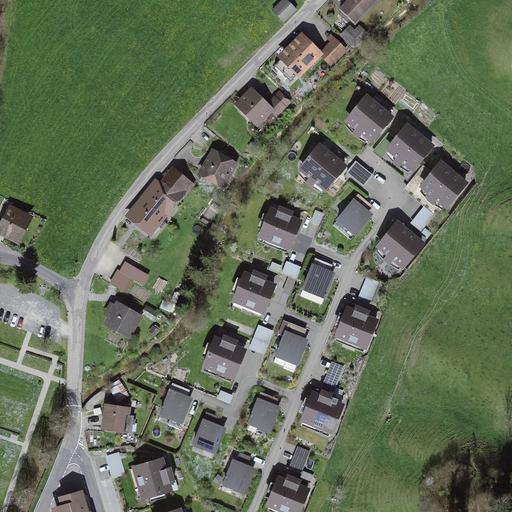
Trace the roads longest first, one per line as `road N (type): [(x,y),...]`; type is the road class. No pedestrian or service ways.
road 1 (unclassified): [(81,293),(100,241),(140,183),(315,0)]
road 2 (residential): [(377,185),(398,203),(350,264),(252,511)]
road 3 (residential): [(68,448),(81,293)]
